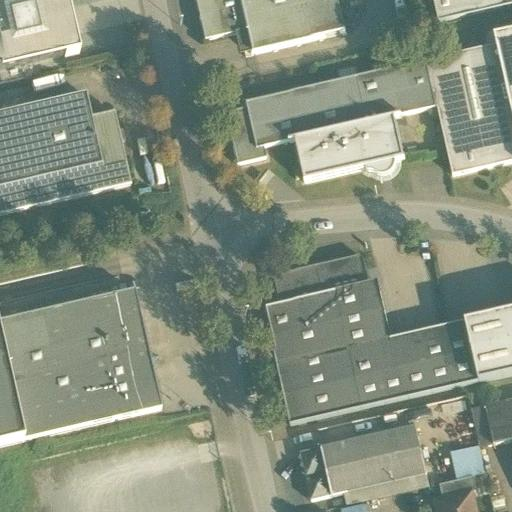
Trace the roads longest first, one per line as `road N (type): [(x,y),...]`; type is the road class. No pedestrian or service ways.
road 1 (residential): [(511,233),(462,219),(381,214),(205,233)]
road 2 (residential): [(270,511),(205,233)]
road 3 (residential): [(205,233),(152,0)]
